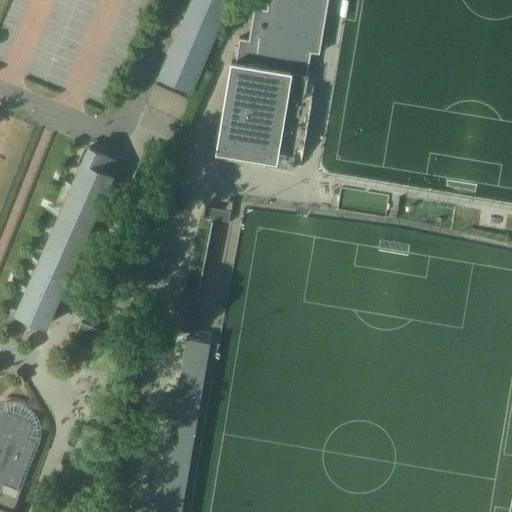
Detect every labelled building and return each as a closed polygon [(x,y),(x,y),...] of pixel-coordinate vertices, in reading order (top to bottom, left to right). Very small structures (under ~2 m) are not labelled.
[(193,0),(149,105),(153,107),(176,117),(177,118),(227,0),(193,0)] [(231,59),(215,155),(232,158),(235,154),(246,156),(247,161),(292,168),(295,147),(301,148),(298,166),(300,166),(315,77),(313,76),(310,94),(304,93),(308,72),(307,72),(310,50),(319,52),(327,0),(267,0),(266,7),(254,5),(248,37),(239,36),(235,60),(231,59)] [(60,291),(117,163),(88,151),(17,312),(46,324),(60,291)] [(195,329),(200,301),(185,298),(180,327),(195,329)] [(80,320),(72,340),(74,341),(87,346),(95,349),(103,330),(83,321),(80,320)] [(180,511),(208,341),(184,338),(155,511),(180,511)] [(90,491),(115,435),(86,422),(61,478),(90,491)]
